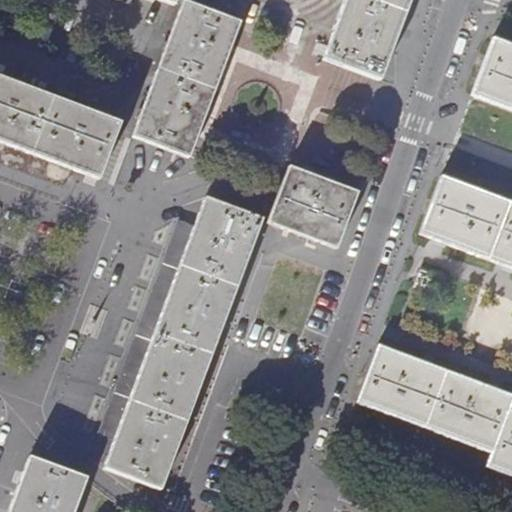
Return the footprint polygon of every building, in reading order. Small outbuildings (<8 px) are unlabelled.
[(149,0),(173,9),(176,0),(149,0)] [(409,0),(345,0),(324,59),(379,80),(409,0)] [(239,23),(184,2),(134,135),(189,157),(239,23)] [(511,45),(495,39),(474,94),(511,107),(511,45)] [(0,148),(84,181),(106,124),(0,84),(0,148)] [(269,223),(335,249),(356,192),(289,167),(269,223)] [(511,203),(440,178),(420,235),(511,268),(511,203)] [(104,469),(160,488),(261,220),(204,200),(104,469)] [(438,277),(421,270),(414,289),(432,296),(438,277)] [(511,399),(511,396),(379,347),(359,402),(492,452),(487,467),(511,475),(511,412),(508,411),(511,399)] [(72,511),(85,478),(29,457),(8,511),(72,511)]
